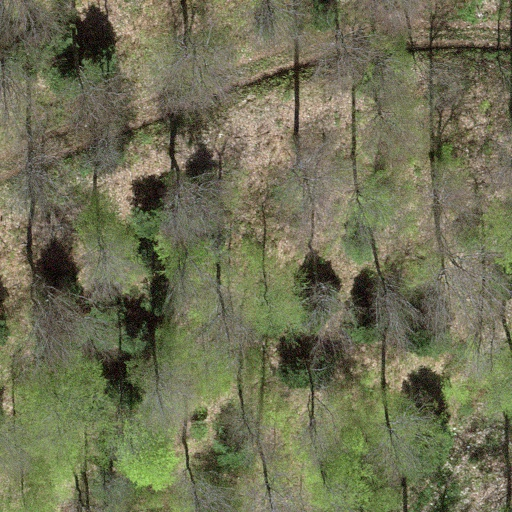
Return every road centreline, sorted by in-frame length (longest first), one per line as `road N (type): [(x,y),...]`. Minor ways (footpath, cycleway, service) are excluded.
road 1 (track): [(511,35),(457,31),(304,49),(0,162)]
road 2 (track): [(511,369),(415,511)]
